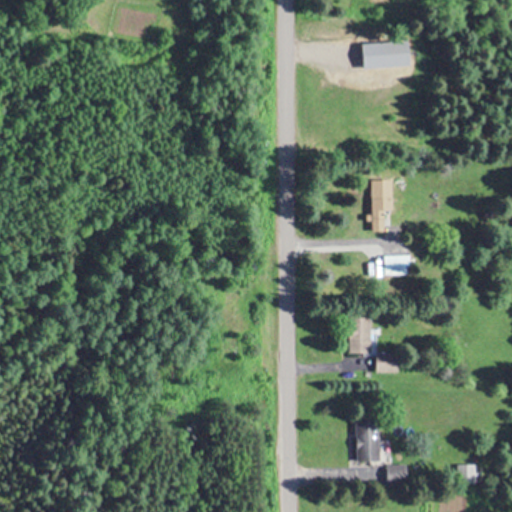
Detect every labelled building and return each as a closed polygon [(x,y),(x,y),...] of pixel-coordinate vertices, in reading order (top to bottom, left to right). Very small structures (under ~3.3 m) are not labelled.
[(395,213),(395,181),(373,181),(374,232),(388,232),(387,213),(395,213)] [(411,256),(384,256),(384,272),(411,272),(411,256)] [(372,314),(351,314),(351,352),(372,352),(372,314)] [(400,372),(400,353),(377,353),(377,372),(400,372)] [(381,461),(381,420),(357,420),(357,461),(381,461)] [(458,465),(458,484),(481,484),(481,465),(458,465)]
